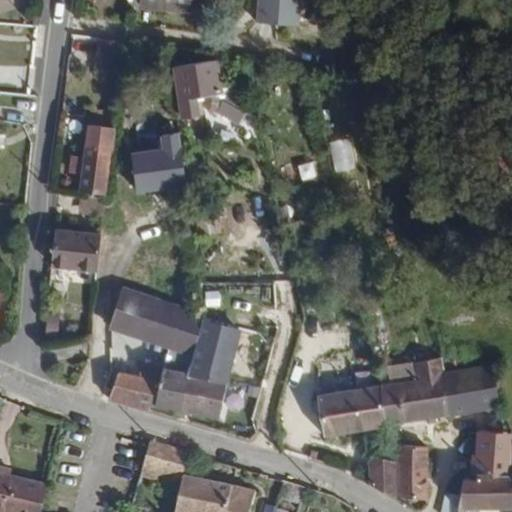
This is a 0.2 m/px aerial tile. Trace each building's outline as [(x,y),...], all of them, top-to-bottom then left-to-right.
[(188,11),(189,0),(142,0),(142,6),(145,7),(155,8),(188,11)] [(299,0),(257,0),(255,22),(298,25),(299,0)] [(154,20),(155,8),(145,7),(144,19),(154,20)] [(138,62),(141,41),(115,39),(112,59),(138,62)] [(283,94),(276,57),(261,61),(268,98),(283,94)] [(137,73),(138,62),(112,59),(111,70),(137,73)] [(225,96),(218,61),(174,68),(180,105),(203,100),(209,109),(213,110),(216,109),(221,104),(225,96)] [(220,116),(243,121),(247,108),(223,102),(220,116)] [(113,152),(115,130),(89,127),(84,160),(73,158),(71,173),(82,175),(80,191),(104,195),(113,152)] [(179,134),(160,136),(162,149),(131,153),(136,194),(186,188),(179,134)] [(99,218),(101,201),(76,199),(74,215),(99,218)] [(236,232),(233,207),(211,210),(215,236),(236,232)] [(94,275),(98,235),(55,231),(50,269),(94,275)] [(200,323),(202,314),(172,305),(175,293),(162,289),(159,301),(121,289),(109,329),(191,353),(200,323)] [(243,386),(258,335),(200,323),(191,353),(197,375),(187,408),(234,422),(244,386),(243,386)] [(451,355),(450,348),(422,353),(423,360),(451,355)] [(509,401),(511,400),(511,380),(511,372),(505,373),(503,364),(465,370),(454,372),(452,359),(451,355),(423,360),(423,361),(426,377),(403,380),(388,383),(397,424),(443,417),(477,412),(479,429),(496,427),(495,423),(500,422),(506,421),(504,411),(511,410),(509,401)] [(465,370),(463,357),(452,359),(454,372),(465,370)] [(426,377),(423,361),(401,365),(403,380),(426,377)] [(187,408),(197,375),(152,367),(148,381),(130,375),(122,400),(159,413),(160,413),(162,404),(187,410),(187,408)] [(397,424),(388,383),(337,392),(338,399),(331,400),(333,411),(341,410),(345,433),(397,424)] [(511,432),(501,433),(486,434),(484,480),(511,479),(511,432)] [(309,455),(311,445),(291,440),(289,450),(309,455)] [(258,511),(261,505),(264,494),(193,474),(199,454),(159,443),(149,472),(188,483),(179,511),(258,511)] [(439,496),(442,445),(411,447),(411,496),(439,496)] [(0,504),(24,511),(42,511),(51,480),(14,469),(17,460),(0,454),(0,504)] [(407,500),(408,454),(384,454),(383,484),(407,500)] [(511,479),(484,480),(476,480),(475,497),(474,509),(511,508),(511,479)] [(473,511),(474,509),(475,497),(460,494),(456,511),(473,511)]
